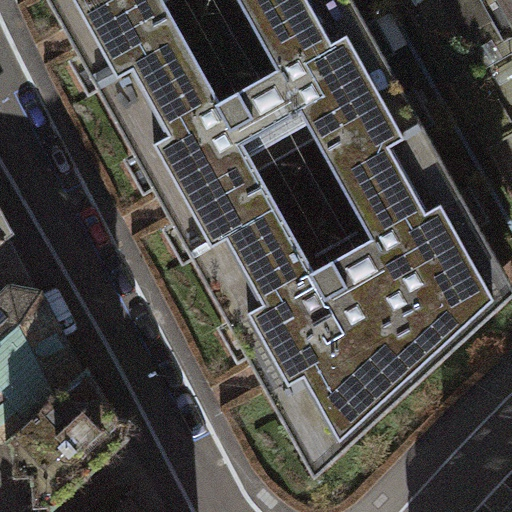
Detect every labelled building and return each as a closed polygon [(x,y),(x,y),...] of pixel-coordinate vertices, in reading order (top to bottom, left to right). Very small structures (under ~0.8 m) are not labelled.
[(46,0),(78,54),(88,48),(107,82),(97,88),(115,121),(203,72),(162,1),(163,0),(237,0),(260,40),(330,0),(46,0)] [(366,23),(352,0),(330,0),(260,40),(276,68),(219,101),(203,72),(115,121),(134,154),(144,148),(161,179),(151,185),(173,224),(182,219),(200,251),(191,256),(209,289),(296,240),(256,170),(314,137),(354,208),(441,159),(423,127),(412,133),(395,103),(406,96),(383,54),(372,60),(355,30),(366,23)] [(511,0),(502,0),(511,17),(511,0)] [(459,191),(441,159),(354,208),(371,237),(313,269),(296,240),(209,289),(228,322),(238,317),(255,348),(245,353),(282,419),(304,407),(333,458),(498,307),(479,274),(499,263),(477,223),(467,229),(449,197),(459,191)] [(11,289),(0,299),(0,434),(4,439),(80,371),(41,295),(11,289)] [(12,446),(14,475),(31,475),(34,505),(55,505),(130,436),(127,432),(131,418),(118,415),(89,365),(80,371),(4,439),(12,446)]
